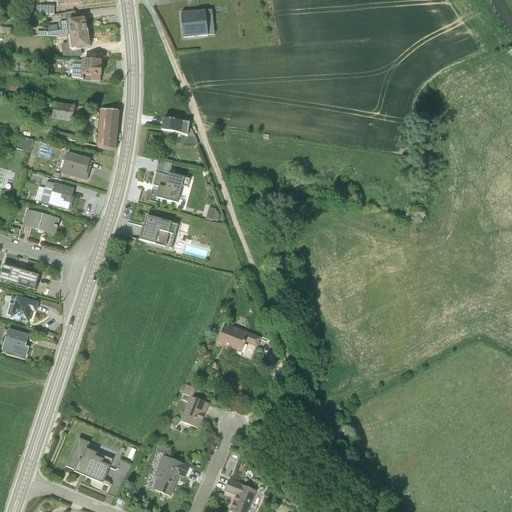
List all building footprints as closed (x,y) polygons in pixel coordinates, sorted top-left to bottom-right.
[(53,4),(64,3),(63,0),(39,0),(39,4),(35,5),(35,14),(53,13),(53,4)] [(211,8),(180,12),(183,36),(208,33),(207,32),(214,31),(211,8)] [(67,19),(76,18),(75,10),(63,12),(64,21),(67,20),(67,19)] [(69,34),(88,31),(86,21),(84,21),(84,17),(76,18),(67,19),(67,20),(69,34)] [(69,34),(67,20),(64,21),(60,21),(62,29),(45,31),(45,33),(36,33),(36,35),(56,36),(69,34)] [(69,34),(71,48),(88,46),(87,42),(89,41),(88,31),(69,34)] [(81,75),(81,60),(65,60),(64,73),(68,74),(68,78),(81,79),(81,75)] [(101,75),(101,60),(81,60),(81,75),(90,75),(99,75),(101,75)] [(52,120),(73,124),(76,110),(55,106),(52,120)] [(96,148),(115,150),(119,112),(101,109),(96,148)] [(188,120),(162,116),(160,130),(177,133),(177,139),(195,142),(192,134),(187,133),(188,120)] [(75,141),(76,133),(62,131),(61,138),(75,141)] [(19,147),(32,150),(35,139),(22,136),(19,147)] [(60,175),(86,183),(91,169),(88,168),(90,160),(67,153),(60,175)] [(159,188),(157,197),(177,202),(183,180),(156,173),(153,186),(159,188)] [(54,185),(48,206),(70,212),(74,198),(72,198),(74,191),(54,185)] [(22,227),(55,237),(59,221),(27,211),(22,227)] [(177,226),(147,217),(140,240),(165,247),(169,233),(175,235),(177,226)] [(1,275),(0,277),(0,280),(19,286),(20,281),(36,285),(38,276),(3,266),(1,275)] [(10,319),(29,324),(32,312),(36,313),(39,303),(17,297),(10,319)] [(257,348),(260,339),(224,325),(217,344),(240,353),(245,343),(257,348)] [(8,330),(1,352),(26,359),(29,348),(25,347),(28,336),(8,330)] [(208,404),(190,397),(180,422),(199,429),(208,404)] [(88,444),(77,439),(66,465),(65,468),(85,476),(102,483),(112,460),(86,449),(88,444)] [(157,478),(152,490),(171,497),(179,478),(183,479),(188,466),(161,456),(153,476),(157,478)] [(229,511),(230,511),(247,511),(255,491),(229,481),(224,492),(235,496),(229,511)]
